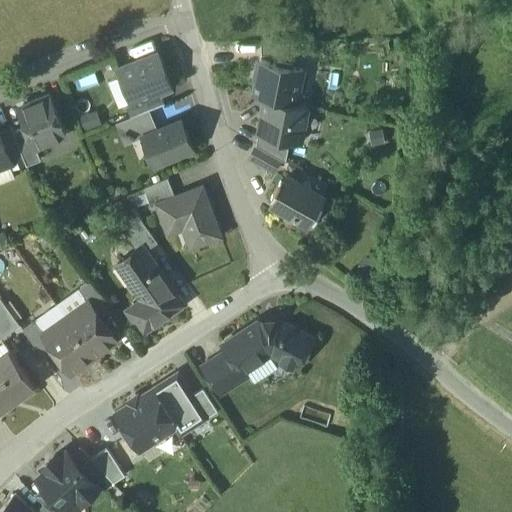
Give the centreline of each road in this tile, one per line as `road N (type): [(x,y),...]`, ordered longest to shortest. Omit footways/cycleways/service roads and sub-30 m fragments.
road 1 (residential): [(283,268),(65,416),(0,473)]
road 2 (residential): [(283,268),(399,337),(511,434)]
road 3 (residential): [(183,19),(228,175),(283,268)]
road 4 (residential): [(183,19),(0,90)]
